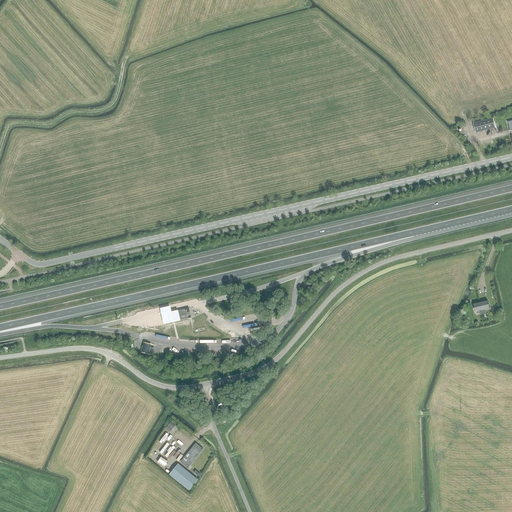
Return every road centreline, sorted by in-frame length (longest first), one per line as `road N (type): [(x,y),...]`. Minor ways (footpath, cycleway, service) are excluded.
road 1 (motorway): [(511,188),(0,306)]
road 2 (tertiary): [(18,252),(43,264),(511,157)]
road 3 (motorway): [(0,327),(423,230)]
road 4 (unclassified): [(205,384),(265,368),(364,271),(511,230)]
road 5 (unclassified): [(0,358),(87,348),(158,385),(205,384)]
road 6 (unclassified): [(249,511),(205,384)]
road 7 (motorway): [(302,273),(423,230)]
